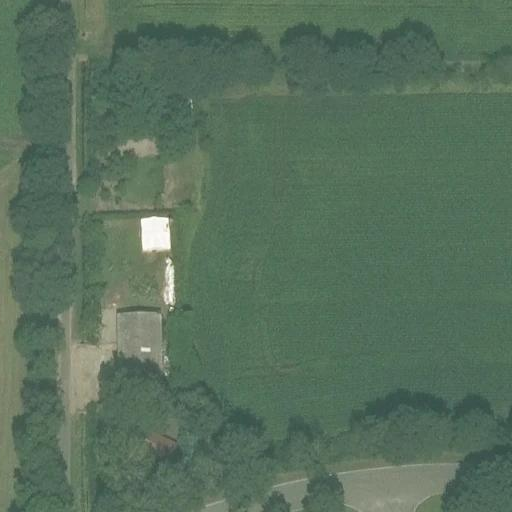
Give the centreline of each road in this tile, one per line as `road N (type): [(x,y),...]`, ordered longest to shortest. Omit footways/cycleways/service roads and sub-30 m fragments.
road 1 (unclassified): [(50,0),(49,511)]
road 2 (unclassified): [(511,479),(344,484),(231,511)]
